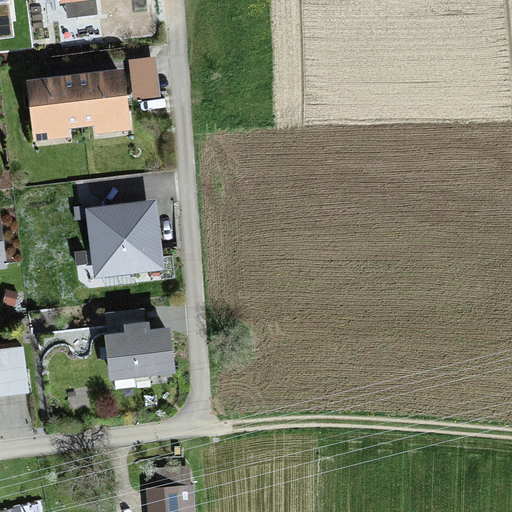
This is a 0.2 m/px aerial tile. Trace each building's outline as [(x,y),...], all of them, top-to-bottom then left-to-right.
[(0,0),(0,19),(8,19),(6,0),(0,0)] [(65,0),(68,16),(96,13),(93,0),(65,0)] [(140,61),(119,64),(121,75),(123,95),(144,93),(140,61)] [(121,75),(76,80),(81,121),(126,116),(123,95),(121,75)] [(36,127),(81,121),(76,80),(31,85),(36,127)] [(150,92),(135,94),(137,111),(152,109),(150,92)] [(149,208),(94,215),(101,269),(133,265),(134,273),(160,269),(157,245),(161,245),(159,227),(151,228),(149,208)] [(172,366),(168,332),(147,334),(146,324),(127,326),(129,336),(108,339),(112,374),(172,366)] [(191,511),(191,503),(180,504),(179,488),(150,490),(151,511),(191,511)]
